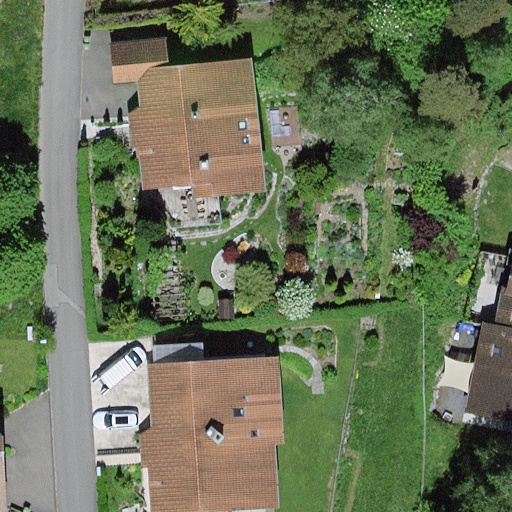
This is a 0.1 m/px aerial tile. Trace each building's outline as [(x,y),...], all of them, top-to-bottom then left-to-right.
[(150,68),(169,67),(167,38),(109,44),(113,88),(137,86),(150,68)] [(169,67),(150,68),(137,86),(139,109),(128,116),(130,146),(139,146),(144,191),(195,187),(196,198),(262,192),(250,59),(169,67)] [(511,256),(497,329),(511,330),(511,256)] [(511,330),(497,329),(480,326),(467,411),(511,417),(511,330)] [(280,355),(147,363),(151,428),(139,436),(141,468),(150,467),(152,511),(208,511),(278,508),(274,444),(286,444),(280,355)]
